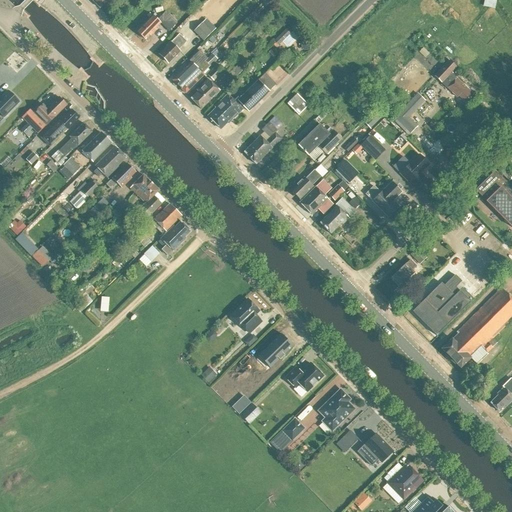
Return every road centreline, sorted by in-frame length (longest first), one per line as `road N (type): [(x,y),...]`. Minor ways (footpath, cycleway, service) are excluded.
road 1 (residential): [(481,511),(4,24)]
road 2 (track): [(0,393),(99,336),(206,230)]
road 3 (secondary): [(511,454),(350,290)]
road 4 (residential): [(350,290),(511,132)]
road 5 (secondary): [(217,156),(62,0)]
road 6 (unclassified): [(217,156),(371,0)]
road 7 (secondary): [(350,290),(217,156)]
